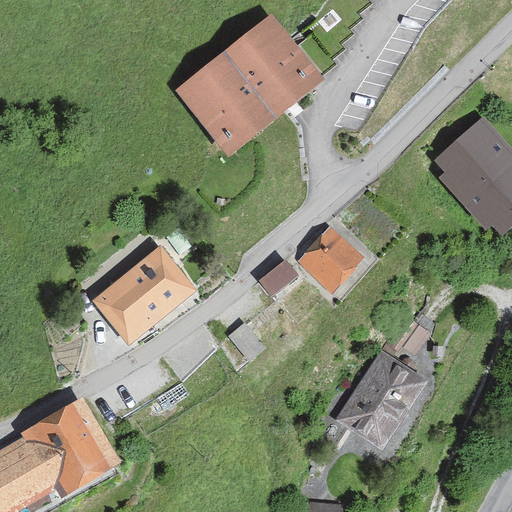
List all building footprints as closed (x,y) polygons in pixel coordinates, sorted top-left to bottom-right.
[(327,85),(275,20),(179,96),(231,162),(327,85)] [(511,241),(511,155),(481,124),(437,166),(448,178),(441,185),(491,237),(497,231),(510,244),(511,241)] [(370,263),(333,232),(305,266),(341,297),(370,263)] [(201,297),(165,251),(96,305),(131,351),(201,297)] [(267,286),(280,301),(303,281),(290,266),(267,286)] [(253,359),(269,345),(248,321),(232,334),(253,359)] [(429,386),(381,357),(338,428),(386,457),(429,386)] [(125,471),(85,402),(24,437),(27,442),(0,457),(0,511),(26,511),(61,492),(68,504),(125,471)]
